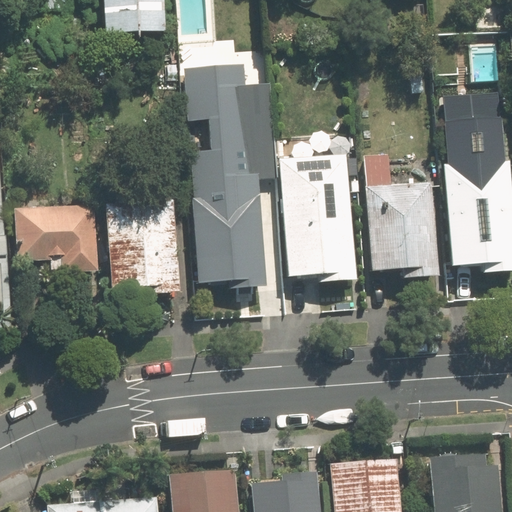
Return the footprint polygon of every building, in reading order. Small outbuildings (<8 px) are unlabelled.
[(98,0),(101,35),(163,31),(161,0),(98,0)] [(178,64),(159,64),(158,91),(177,92),(178,64)] [(184,77),(194,292),(270,288),(260,74),(184,77)] [(503,116),(464,119),(466,140),(505,137),(503,116)] [(289,284),(353,280),(344,155),(280,159),(289,284)] [(360,157),(368,272),(400,269),(400,276),(436,273),(430,183),(388,186),(386,156),(360,157)] [(442,181),(448,267),(479,264),(480,271),(511,269),(511,234),(508,177),(442,181)] [(0,331),(11,331),(0,193),(0,331)] [(112,298),(179,293),(172,200),(104,206),(112,298)] [(94,270),(92,205),(11,208),(13,263),(43,261),(43,258),(57,258),(57,271),(94,270)] [(426,460),(429,511),(499,511),(496,464),(485,465),(484,456),(426,460)] [(395,511),(392,459),(328,464),(331,511),(395,511)] [(249,511),(318,511),(315,468),(280,470),(281,476),(247,479),(249,511)] [(167,474),(169,511),(236,511),(233,470),(167,474)] [(44,506),(44,511),(154,511),(153,498),(44,506)]
